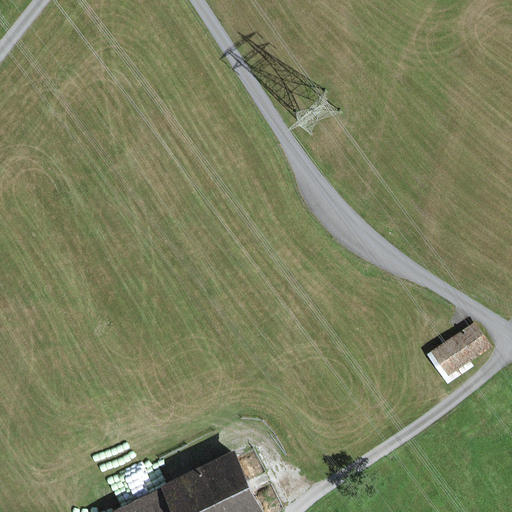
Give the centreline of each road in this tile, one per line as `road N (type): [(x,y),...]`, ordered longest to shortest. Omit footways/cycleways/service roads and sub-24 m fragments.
road 1 (unclassified): [(192,0),(329,204),(511,333)]
road 2 (track): [(511,346),(414,428),(291,511)]
